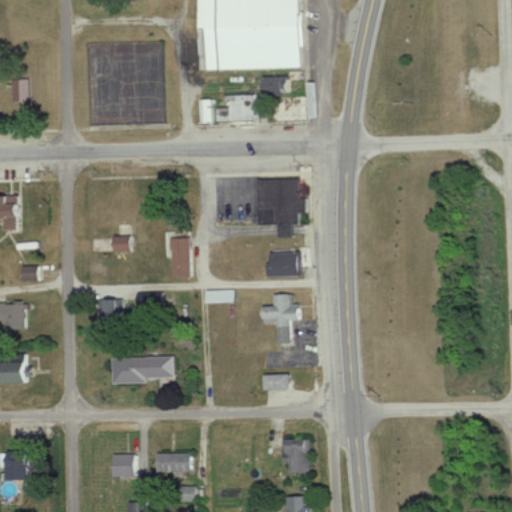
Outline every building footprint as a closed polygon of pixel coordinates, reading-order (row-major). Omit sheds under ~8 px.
[(205,0),(206,68),(307,67),(305,0),(205,0)] [(136,228),(137,195),(114,194),(113,227),(129,227),(136,228)] [(1,195),(1,227),(26,227),(26,195),(1,195)] [(196,276),(195,237),(175,238),(175,277),(196,276)] [(273,277),(308,277),(308,252),(273,252),(273,277)] [(239,302),(239,290),(210,290),(210,302),(239,302)] [(267,306),(268,323),(282,323),(282,344),(297,344),(297,320),(307,320),(306,306),(299,306),(299,294),(279,294),(279,305),(267,306)] [(30,303),(0,302),(0,327),(30,328),(30,303)] [(119,357),(120,381),(181,381),(181,356),(119,357)] [(37,361),(0,360),(0,382),(37,383),(37,361)] [(294,374),(269,374),(269,389),(294,389),(294,374)] [(246,394),(258,394),(258,380),(246,380),(246,394)] [(314,473),(314,439),(288,439),(288,463),(295,463),(295,473),(314,473)] [(38,482),(38,446),(11,446),(11,482),(38,482)] [(116,453),(116,481),(141,481),(141,453),(116,453)] [(198,472),(198,453),(162,453),(162,472),(198,472)] [(289,496),(288,511),(311,511),(312,497),(289,496)]
